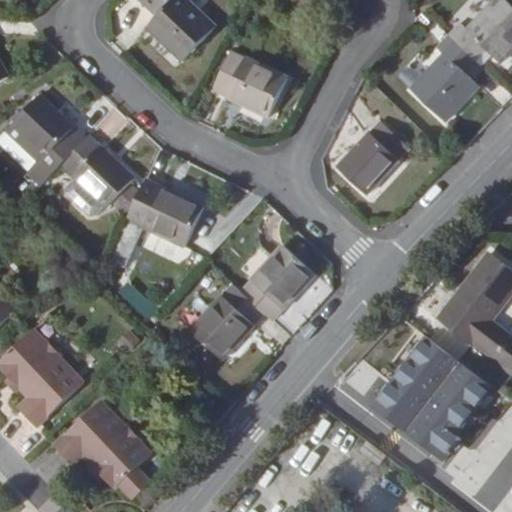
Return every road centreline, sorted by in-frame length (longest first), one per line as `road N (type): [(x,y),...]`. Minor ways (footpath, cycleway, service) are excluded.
road 1 (tertiary): [(182,511),(381,277)]
road 2 (residential): [(287,184),(178,135),(80,42),(84,0)]
road 3 (tertiary): [(381,277),(511,143)]
road 4 (residential): [(347,60),(287,184)]
road 5 (residential): [(381,277),(287,184)]
